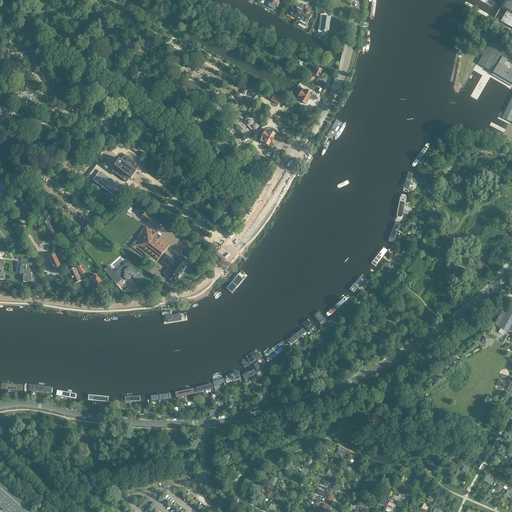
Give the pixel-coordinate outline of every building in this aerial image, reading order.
[(278,2),(279,0),(268,0),(271,2),(269,6),(271,7),(274,8),(275,6),(279,8),(281,4),(278,2)] [(511,0),(504,0),(493,21),(494,22),(511,32),(511,0)] [(297,19),(302,10),(296,6),(295,8),(291,7),(287,15),(290,16),(291,15),(297,19)] [(329,27),(330,17),(331,16),(332,15),(323,6),(320,9),(325,14),(327,15),(326,17),(322,16),(320,30),(325,31),(328,31),(328,29),(329,29),(329,27)] [(305,27),(311,16),(313,12),(310,11),(310,12),(306,10),(305,11),(302,10),(297,19),(296,22),(299,23),(302,25),(305,27)] [(323,37),(327,38),(328,31),(325,31),(324,32),(320,31),(320,30),(322,16),(326,17),(327,15),(325,14),(323,15),(322,15),(321,15),(320,15),(320,16),(320,19),(318,31),(318,32),(318,33),(319,33),(321,33),(322,33),(322,34),(322,36),(322,37),(323,37)] [(369,24),(365,51),(366,52),(367,52),(368,52),(369,52),(370,51),(373,24),(373,23),(372,23),(371,23),(370,23),(369,23),(369,24)] [(483,34),(477,31),(472,28),(470,31),(481,37),(483,34)] [(511,122),(511,71),(499,64),(506,51),(491,42),(478,64),(493,73),(492,75),(511,86),(511,98),(502,118),(511,122)] [(320,78),(323,71),(315,68),(312,75),(320,78)] [(197,87),(185,80),(182,84),(195,91),(197,87)] [(342,110),(346,112),(357,92),(358,91),(358,90),(357,90),(357,89),(357,88),(356,88),(355,88),(355,89),(354,89),(354,90),(342,110)] [(309,99),(312,93),(309,92),(309,91),(306,90),(304,93),(302,91),(298,97),(301,98),(300,101),(306,104),(309,99)] [(278,104),(281,99),(280,98),(282,95),(278,92),(276,96),(274,95),(271,100),(278,104)] [(326,137),(332,140),(343,123),(337,119),(326,137)] [(273,138),(275,134),(266,130),(260,141),(268,146),(270,142),(271,143),(272,140),(274,138),(273,138)] [(326,148),(329,142),(329,141),(329,140),(328,140),(328,139),(327,139),(326,139),(326,140),(322,147),(321,148),(321,149),(320,150),(320,151),(320,152),(320,153),(320,154),(320,155),(321,154),(322,154),(323,153),(323,152),(324,152),(325,151),(325,150),(326,149),(326,148)] [(427,144),(426,144),(413,164),(412,166),(414,167),(416,165),(418,163),(421,159),(430,146),(430,145),(430,144),(429,143),(428,143),(427,144)] [(135,170),(139,166),(135,163),(128,158),(124,155),(121,160),(120,159),(114,166),(115,167),(112,172),(116,175),(116,174),(123,179),(122,179),(126,182),(130,178),(131,179),(136,171),(135,170)] [(123,188),(100,171),(93,180),(116,197),(123,188)] [(413,175),(408,173),(404,188),(409,190),(413,175)] [(434,187),(425,184),(423,193),(431,195),(434,187)] [(407,196),(401,195),(398,218),(399,220),(401,220),(403,219),(407,196)] [(34,211),(28,202),(17,209),(23,218),(34,211)] [(132,205),(130,208),(137,213),(139,211),(132,205)] [(152,218),(145,213),(141,218),(148,224),(152,218)] [(42,222),(46,230),(52,227),(48,219),(42,222)] [(415,233),(418,235),(422,225),(415,223),(414,222),(412,221),(411,224),(413,225),(412,229),(416,231),(415,233)] [(396,223),(388,242),(393,244),(401,225),(396,223)] [(174,283),(184,270),(176,264),(177,263),(165,253),(164,253),(170,244),(146,226),(131,246),(155,264),(158,261),(171,270),(166,277),(174,283)] [(47,231),(51,240),(56,237),(52,229),(47,231)] [(371,268),(373,270),(375,269),(390,251),(390,250),(390,249),(389,248),(388,248),(387,248),(386,249),(372,266),(371,268)] [(61,268),(57,258),(58,258),(56,252),(51,255),(51,254),(49,256),(50,258),(53,265),(51,266),(53,271),(61,268)] [(393,257),(401,264),(405,259),(397,253),(393,257)] [(176,264),(184,270),(190,262),(182,256),(176,264)] [(32,272),(30,272),(30,270),(31,270),(36,268),(34,264),(26,263),(26,264),(22,264),(22,269),(21,269),(20,274),(23,274),(23,280),(28,281),(28,282),(32,282),(32,274),(33,274),(33,273),(32,273),(32,272)] [(77,267),(82,274),(86,271),(81,264),(77,267)] [(130,276),(132,275),(133,277),(135,275),(135,276),(138,279),(136,281),(138,284),(143,280),(141,279),(144,277),(139,271),(138,272),(133,266),(132,266),(129,269),(128,268),(124,271),(121,268),(117,271),(121,274),(118,277),(121,280),(124,278),(126,280),(127,280),(127,281),(127,280),(128,279),(129,279),(131,277),(130,276)] [(82,281),(76,268),(69,271),(73,280),(71,280),(73,285),(75,284),(82,281)] [(227,288),(232,292),(244,277),(240,273),(227,288)] [(354,292),(367,277),(367,276),(367,275),(366,275),(365,274),(364,274),(363,274),(351,289),(351,290),(351,291),(353,293),(354,293),(354,292)] [(103,283),(97,275),(91,280),(95,285),(93,286),(96,289),(97,288),(98,288),(99,288),(101,287),(101,285),(103,283)] [(383,293),(377,290),(373,297),(379,300),(383,293)] [(326,314),(327,315),(327,316),(328,316),(329,316),(330,316),(331,315),(347,300),(348,300),(349,299),(349,298),(350,297),(350,296),(351,295),(351,294),(350,294),(348,294),(347,295),(346,295),(345,296),(344,297),(328,312),(327,313),(326,313),(326,314)] [(301,320),(303,322),(304,322),(305,322),(321,310),(322,308),(322,307),(321,307),(321,306),(320,306),(318,306),(302,318),(302,319),(301,320)] [(307,325),(308,325),(320,317),(325,313),(323,310),(317,313),(305,322),(305,323),(304,324),(304,325),(305,325),(306,326),(307,326),(307,325)] [(508,332),(511,324),(511,312),(508,310),(506,314),(501,311),(494,324),(499,327),(498,327),(508,332)] [(343,323),(346,327),(351,322),(348,318),(343,323)] [(287,341),(290,346),(307,332),(303,328),(287,341)] [(490,339),(485,336),(481,341),(487,345),(490,339)] [(267,357),(284,345),(285,344),(285,343),(286,342),(286,341),(285,341),(284,341),(283,341),(282,341),(282,342),(265,354),(265,355),(265,356),(266,356),(266,357),(267,357)] [(268,362),(272,360),(288,348),(288,347),(289,347),(289,346),(288,345),(287,344),(286,344),(285,345),(269,357),(266,360),(266,361),(267,361),(267,362),(268,362)] [(240,363),(244,369),(264,356),(260,351),(240,363)] [(253,364),(258,373),(262,371),(257,362),(253,364)] [(242,375),(244,379),(257,373),(255,369),(242,375)] [(224,377),(226,384),(242,380),(240,372),(224,377)] [(213,382),(215,390),(226,387),(224,379),(213,382)] [(195,387),(197,394),(214,390),(212,383),(195,387)] [(30,385),(29,391),(51,394),(52,387),(30,385)] [(177,398),(180,399),(195,395),(196,392),(193,389),(179,393),(176,395),(177,398)] [(58,390),(57,395),(77,399),(78,394),(58,390)] [(261,390),(256,393),(259,398),(264,395),(261,390)] [(278,479),(273,476),(269,483),(274,486),(278,479)]
